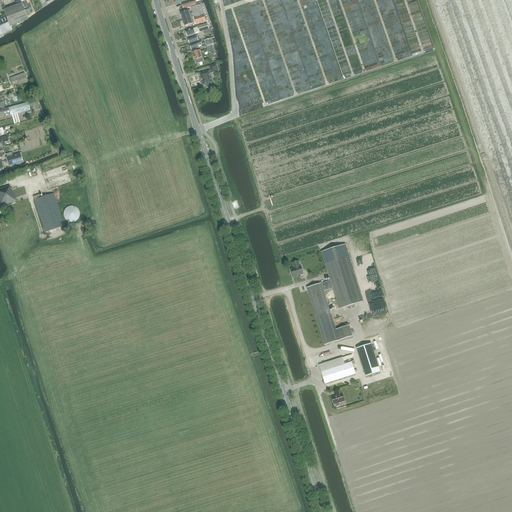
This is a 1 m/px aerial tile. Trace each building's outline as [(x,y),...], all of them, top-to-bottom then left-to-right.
[(3,10),(5,16),(10,27),(28,20),(26,15),(24,11),(20,0),(15,2),(16,5),(3,10)] [(195,1),(182,4),(182,5),(182,6),(182,8),(183,8),(183,9),(202,4),(201,1),(196,3),(195,1)] [(191,8),(193,13),(194,16),(195,19),(196,24),(206,20),(200,5),(191,8)] [(183,20),(194,16),(193,13),(191,14),(190,10),(181,13),(183,20)] [(10,27),(5,16),(0,18),(0,38),(0,39),(8,35),(7,32),(12,30),(10,27)] [(195,19),(194,16),(183,20),(185,26),(194,23),(193,20),(195,19)] [(209,29),(207,24),(197,27),(199,32),(209,29)] [(194,32),(197,31),(196,28),(193,29),(185,31),(187,37),(195,34),(194,32)] [(196,36),(188,39),(188,40),(188,41),(188,43),(189,43),(190,44),(198,41),(196,36)] [(212,45),(213,45),(211,38),(204,41),(206,47),(212,45)] [(202,42),(201,42),(200,42),(190,45),(190,46),(190,47),(189,47),(190,49),(191,50),(191,49),(191,50),(199,48),(199,47),(202,46),(201,45),(203,45),(202,42)] [(215,54),(212,45),(206,47),(209,55),(215,54)] [(200,50),(192,52),(195,60),(196,63),(197,63),(202,62),(203,61),(202,58),(201,54),(200,50)] [(203,86),(206,85),(207,88),(213,86),(212,83),(210,74),(211,73),(212,73),(218,71),(216,64),(209,66),(211,71),(209,71),(199,74),(203,85),(203,86)] [(13,87),(27,82),(24,73),(10,78),(13,87)] [(10,115),(30,110),(28,102),(8,108),(0,109),(0,116),(10,114),(10,115)] [(9,141),(7,136),(1,138),(1,140),(0,140),(0,147),(5,146),(4,143),(9,141)] [(7,157),(6,157),(8,166),(22,162),(20,153),(12,155),(7,157)] [(35,169),(22,174),(24,178),(36,174),(35,169)] [(0,204),(1,206),(16,201),(12,189),(11,189),(9,185),(0,188),(0,204)] [(64,226),(53,193),(40,198),(39,194),(33,196),(45,232),(64,226)] [(79,215),(79,214),(79,213),(79,212),(79,211),(78,210),(77,209),(76,208),(76,207),(75,207),(74,207),(73,206),(72,206),(71,206),(70,206),(69,206),(68,207),(67,207),(66,208),(65,208),(65,209),(64,210),(64,211),(63,212),(63,213),(63,214),(63,215),(63,216),(63,217),(64,218),(64,219),(65,219),(65,220),(66,220),(66,221),(67,221),(68,222),(69,222),(70,222),(71,222),(72,222),(73,222),(74,222),(75,221),(76,221),(76,220),(77,220),(78,219),(78,218),(79,217),(79,216),(79,215)] [(307,288),(313,308),(325,345),(353,337),(349,325),(336,330),(324,291),(333,288),(340,309),(363,302),(345,245),(322,252),(331,280),(307,288)] [(298,261),(292,263),(293,266),(294,266),(294,268),(291,269),(293,277),(303,274),(301,266),(300,266),(298,261)] [(396,292),(391,274),(381,277),(384,287),(387,286),(391,296),(397,295),(396,292)] [(376,294),(373,285),(375,284),(373,280),(363,284),(367,297),(376,294)] [(366,377),(380,372),(371,343),(356,348),(366,377)] [(347,362),(344,363),(342,357),(319,365),(325,384),(355,374),(352,362),(348,363),(347,362)] [(334,404),(335,404),(336,406),(337,407),(339,406),(339,405),(339,403),(345,401),(342,394),(341,394),(340,390),(334,391),(335,396),(332,397),(334,404)]
